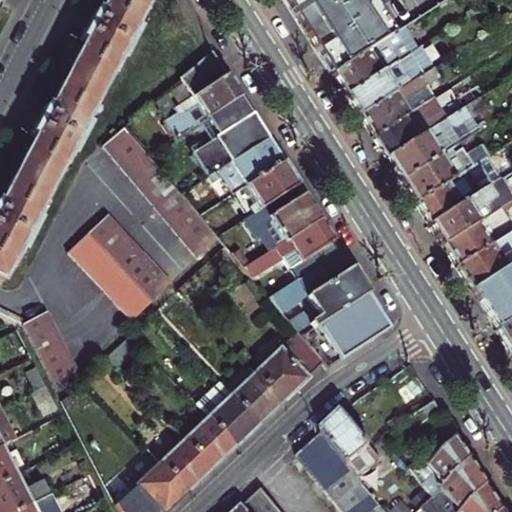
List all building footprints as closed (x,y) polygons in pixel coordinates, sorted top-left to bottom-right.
[(0,286),(3,288),(21,254),(24,255),(39,226),(37,224),(71,157),(74,159),(88,131),(86,130),(121,63),(123,64),(138,35),(135,34),(152,0),(110,0),(103,14),(99,13),(83,43),(87,45),(52,111),(49,109),(33,140),(37,142),(3,205),(0,203),(0,286)] [(284,0),(309,38),(331,72),(392,32),(441,0),(356,0),(349,5),(345,0),(284,0)] [(331,72),(345,93),(397,59),(390,50),(399,44),(392,32),(331,72)] [(177,143),(206,124),(241,101),(212,56),(182,82),(195,101),(177,113),(179,117),(167,126),(177,143)] [(345,93),(358,114),(429,68),(426,63),(421,66),(419,62),(404,72),(397,59),(345,93)] [(429,68),(358,114),(372,137),(408,114),(401,102),(427,85),(439,76),(433,65),(429,68)] [(427,85),(401,102),(408,114),(434,97),(427,85)] [(416,127),(442,110),(434,97),(408,114),(416,127)] [(447,117),(385,157),(400,180),(448,149),(484,126),(475,113),(485,107),(478,98),(466,105),(447,117)] [(461,98),(442,110),(447,117),(466,105),(461,98)] [(207,176),(211,181),(269,144),(241,101),(206,124),(219,145),(206,154),(216,170),(207,176)] [(372,137),(385,157),(447,117),(442,110),(416,127),(408,114),(372,137)] [(220,244),(127,132),(105,150),(198,262),(220,244)] [(233,199),(235,198),(283,166),(269,144),(211,181),(215,188),(223,183),(233,199)] [(448,149),(400,180),(415,202),(484,157),(487,155),(481,146),(464,156),(467,161),(459,166),(448,149)] [(484,157),(415,202),(428,224),(498,178),(484,157)] [(250,215),(252,218),(298,189),(283,166),(235,198),(247,216),(250,215)] [(435,234),(442,245),(510,201),(511,200),(504,188),(498,178),(428,224),(435,234)] [(321,225),(304,199),(248,234),(257,247),(262,244),(271,257),(321,225)] [(511,203),(510,201),(442,245),(456,266),(509,231),(499,216),(511,207),(511,203)] [(68,260),(133,329),(175,289),(109,221),(68,260)] [(321,225),(271,257),(257,266),(244,274),(253,284),(286,263),(299,284),(341,257),(321,225)] [(456,266),(470,288),(509,263),(511,261),(511,229),(509,231),(456,266)] [(231,257),(244,274),(257,266),(245,248),(231,257)] [(511,267),(509,263),(470,288),(495,328),(511,317),(511,267)] [(308,299),(299,284),(268,303),(298,339),(324,370),(327,374),(389,333),(351,272),(308,299)] [(22,324),(60,399),(80,380),(46,312),(22,324)] [(511,317),(495,328),(511,354),(511,317)] [(257,378),(284,407),(324,370),(298,339),(257,378)] [(136,352),(128,344),(108,362),(116,370),(136,352)] [(47,392),(37,372),(28,376),(38,397),(47,392)] [(284,407),(257,378),(233,400),(260,429),(284,407)] [(57,412),(47,392),(38,397),(35,398),(45,418),(57,412)] [(395,434),(403,428),(417,420),(438,406),(430,394),(387,421),(395,434)] [(233,400),(209,422),(237,451),(260,429),(233,400)] [(438,406),(417,420),(425,432),(446,419),(438,406)] [(0,416),(0,452),(3,451),(15,444),(0,416)] [(355,475),(361,482),(383,464),(371,449),(346,418),(324,438),(335,451),(345,463),(355,475)] [(185,444),(213,474),(237,451),(209,422),(196,434),(184,421),(173,431),(185,444)] [(403,428),(395,434),(385,440),(391,449),(409,437),(403,428)] [(299,462),(309,474),(335,451),(324,438),(299,462)] [(185,444),(161,467),(188,497),(213,474),(185,444)] [(417,471),(412,475),(434,503),(475,465),(462,444),(432,471),(428,467),(419,475),(417,471)] [(3,451),(0,452),(0,487),(17,478),(3,451)] [(335,451),(309,474),(319,487),(345,463),(335,451)] [(345,463),(319,487),(329,499),(355,475),(345,463)] [(475,465),(434,503),(424,511),(470,511),(492,492),(475,465)] [(117,511),(172,511),(188,497),(161,467),(116,509),(117,511)] [(355,475),(329,499),(338,510),(364,486),(361,482),(355,475)] [(17,478),(0,487),(0,511),(25,511),(52,499),(44,482),(24,493),(17,478)] [(364,486),(338,510),(339,511),(356,511),(373,497),(364,486)] [(504,511),(492,492),(470,511),(504,511)] [(245,511),(279,511),(264,494),(245,511)] [(373,497),(356,511),(380,511),(383,510),(379,505),(373,497)] [(58,511),(52,499),(25,511),(58,511)]
